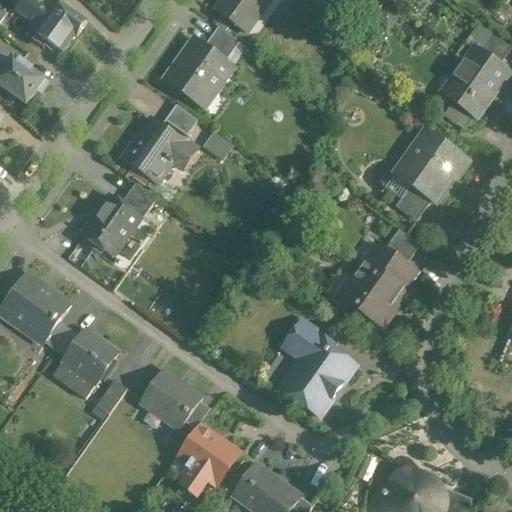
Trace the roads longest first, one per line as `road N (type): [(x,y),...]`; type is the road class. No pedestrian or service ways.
road 1 (residential): [(511,174),(442,325),(434,375),(438,407),(460,435),(511,466)]
road 2 (residential): [(166,0),(0,231)]
